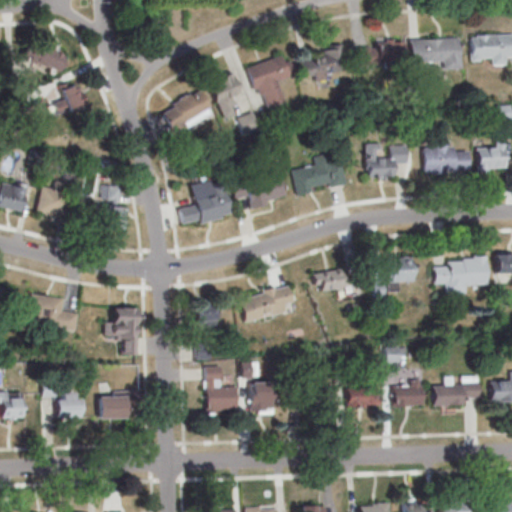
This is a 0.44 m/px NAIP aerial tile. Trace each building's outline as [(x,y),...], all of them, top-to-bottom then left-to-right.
[(511,33),(468,34),(469,63),(505,63),(505,56),(511,55),(511,33)] [(459,68),(458,37),(408,38),(408,61),(440,61),(440,69),(459,68)] [(19,59),(51,73),(60,52),(28,38),(19,59)] [(353,46),(353,68),(403,66),(402,39),(372,40),(373,45),(353,46)] [(344,75),(340,48),(297,54),(300,81),(344,75)] [(246,65),(260,109),(284,102),(277,80),(292,75),(285,53),(246,65)] [(238,93),(232,73),(208,80),(219,116),(236,111),(231,95),(238,93)] [(58,88),(61,99),(53,102),(56,114),(83,106),(76,82),(58,88)] [(210,112),(199,88),(161,107),(172,130),(210,112)] [(509,105),(496,105),(496,122),(509,122),(509,105)] [(468,173),(468,148),(447,148),(447,138),(430,138),(430,148),(420,148),(420,173),(468,173)] [(474,143),(474,171),(503,171),(503,143),(474,143)] [(362,144),(363,178),(394,177),(394,164),(405,164),(404,145),(386,145),(386,155),(375,156),(375,144),(362,144)] [(310,156),(312,165),(289,169),(294,193),(343,184),(337,152),(310,156)] [(277,169),(229,180),(233,198),(245,195),(248,207),(284,199),(277,169)] [(181,226),(229,216),(221,182),(211,185),(210,178),(187,184),(191,204),(177,207),(181,226)] [(25,184),(0,179),(0,181),(0,206),(20,211),(25,184)] [(60,182),(52,183),(52,186),(35,188),(37,216),(63,213),(60,182)] [(119,186),(100,184),(98,200),(117,202),(119,186)] [(122,228),(122,205),(100,205),(100,228),(122,228)] [(511,252),(492,253),(492,273),(511,273),(511,252)] [(411,256),(385,256),(385,281),(411,281),(411,256)] [(443,294),(464,293),(464,284),(486,283),(485,259),(431,260),(431,284),(442,283),(443,294)] [(342,268),(310,273),(313,292),(345,287),(342,268)] [(282,301),(290,299),(287,284),(236,296),(242,321),(284,312),(282,301)] [(62,298),(29,293),(25,323),(73,330),(76,312),(60,310),(62,298)] [(216,329),(212,300),(190,304),(194,323),(203,322),(205,331),(216,329)] [(103,321),(103,335),(116,335),(116,354),(135,354),(136,307),(111,307),(111,321),(103,321)] [(202,412),(234,412),(234,386),(219,386),(219,365),(202,366),(202,412)] [(488,401),(511,401),(511,370),(507,371),(507,380),(488,381),(488,401)] [(431,405),(465,404),(464,396),(477,395),(476,376),(455,376),(455,377),(441,377),(441,386),(430,386),(431,405)] [(271,381),(247,381),(247,411),(271,411),(271,381)] [(390,405),(419,405),(419,382),(390,382),(390,405)] [(330,407),(330,385),(298,385),(298,407),(330,407)] [(376,406),(376,388),(344,388),(344,406),(376,406)] [(0,391),(0,418),(20,418),(20,391),(0,391)] [(54,392),(54,416),(79,416),(79,392),(54,392)] [(95,392),(95,418),(125,418),(125,392),(95,392)] [(511,511),(511,499),(487,500),(487,511),(483,511),(511,511)] [(436,500),(436,511),(467,511),(468,511),(464,511),(464,500),(436,500)] [(422,511),(422,502),(401,502),(400,511),(422,511)] [(386,511),(386,503),(356,503),(356,511),(386,511)]
